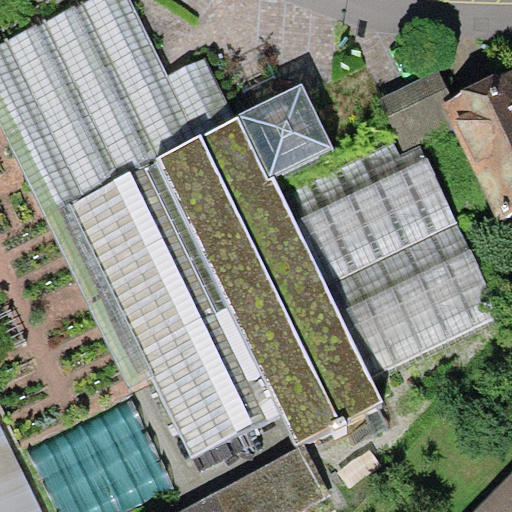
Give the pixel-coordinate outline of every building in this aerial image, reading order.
[(120,0),(93,0),(0,45),(0,140),(38,219),(231,125),(200,64),(161,83),(120,0)] [(431,73),(369,100),(393,155),(448,131),(489,229),(511,219),(511,92),(503,72),(442,98),(431,73)] [(291,96),(231,125),(260,186),(320,157),(291,96)] [(231,125),(38,219),(124,395),(148,384),(188,466),(264,429),(251,403),(209,317),(302,272),(270,206),(260,186),(231,125)] [(381,153),(270,206),(302,272),(348,366),(357,361),(369,385),(494,324),(412,157),(389,169),(381,153)] [(301,464),(387,422),(369,385),(357,361),(348,366),(302,272),(209,317),(251,403),(267,396),(295,453),(301,464)] [(124,404),(21,452),(48,511),(126,511),(166,494),(124,404)] [(34,511),(0,440),(0,511),(34,511)] [(295,453),(183,511),(301,511),(320,502),(301,464),(295,453)] [(511,511),(511,482),(506,477),(472,511),(511,511)]
